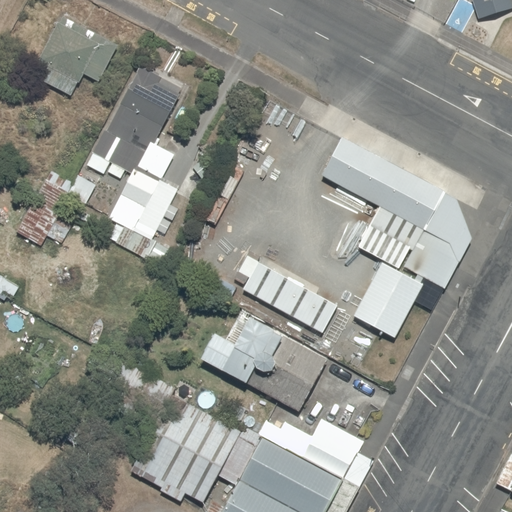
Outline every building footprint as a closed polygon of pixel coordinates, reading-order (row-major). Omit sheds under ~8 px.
[(511,0),(470,0),(477,19),(511,6),(511,0)] [(115,46),(57,20),(31,77),(72,95),(81,73),(99,81),(115,46)] [(160,181),(174,155),(153,145),(154,143),(182,88),(136,64),(84,164),(75,183),(69,195),(88,205),(104,174),(124,185),(108,218),(117,223),(109,239),(143,256),(152,240),(177,190),(160,181)] [(446,198),(338,144),(319,181),(427,235),(446,198)] [(75,221),(60,213),(75,183),(49,170),(15,236),(41,249),(47,237),(62,245),(75,221)] [(210,237),(196,230),(178,263),(192,271),(210,237)] [(338,303),(258,260),(242,289),(322,333),(338,303)] [(423,294),(381,272),(356,321),(398,342),(423,294)] [(21,284),(0,273),(0,294),(12,301),(21,284)] [(249,389),(273,341),(236,322),(224,346),(205,336),(192,363),(247,391),(249,389)] [(327,368),(273,341),(249,389),(302,416),(327,368)] [(254,405),(237,398),(230,417),(246,423),(254,405)] [(203,511),(241,440),(169,404),(132,476),(202,511),(203,511)] [(327,511),(344,481),(259,438),(221,511),(327,511)]
